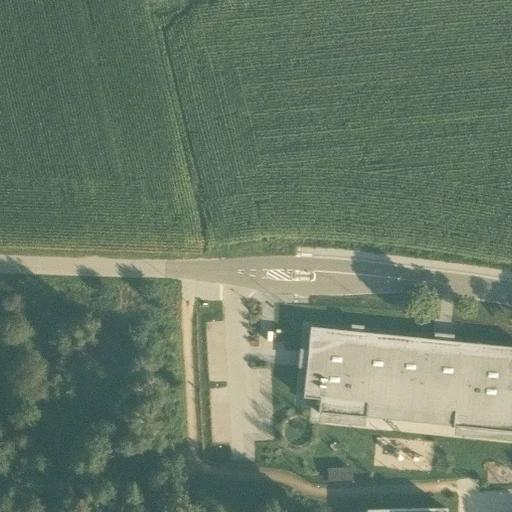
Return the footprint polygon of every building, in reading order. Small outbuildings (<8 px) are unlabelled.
[(511,348),(309,328),(302,399),(319,401),(317,414),(319,414),(363,419),(365,419),(365,417),(366,405),(453,414),(452,426),(452,427),(454,428),(511,433),(511,348)] [(365,417),(452,426),(453,414),(366,405),(365,417)] [(363,419),(319,414),(318,422),(362,427),(363,419)] [(511,433),(454,428),(453,436),(511,441),(511,433)] [(369,460),(384,460),(383,440),(368,440),(369,460)]
